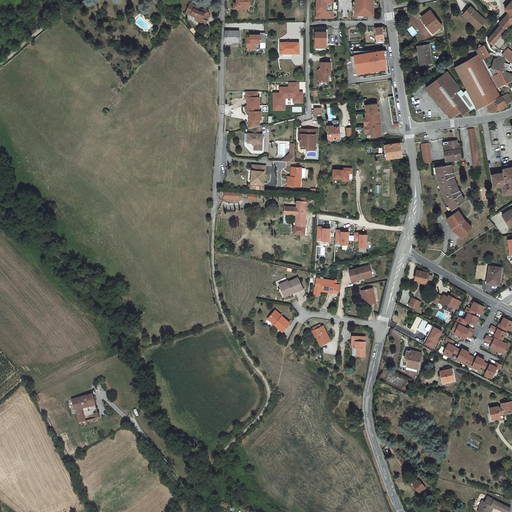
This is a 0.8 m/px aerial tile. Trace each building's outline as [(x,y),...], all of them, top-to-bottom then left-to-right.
[(236,0),(236,2),(233,2),(234,8),(237,8),(237,10),(243,10),(243,8),(247,8),(246,5),(250,5),(249,0),(236,0)] [(318,0),(319,1),(317,1),(317,10),(319,10),(319,17),(333,17),(333,9),(333,1),(333,0),(355,0),(355,1),(355,9),(355,14),(357,14),(363,14),(373,14),(373,6),(371,6),(371,0),(318,0)] [(190,3),(186,12),(195,16),(196,20),(201,22),(202,24),(206,25),(208,21),(206,20),(208,17),(211,15),(207,8),(202,10),(199,9),(199,7),(190,3)] [(473,19),(472,20),(479,27),(486,19),(471,5),(464,12),(473,19)] [(421,17),(423,19),(433,32),(442,25),(430,10),(421,17)] [(507,14),(507,15),(500,23),(501,24),(507,29),(511,22),(511,21),(511,19),(511,14),(510,13),(509,12),(507,14)] [(500,23),(507,15),(507,14),(499,22),(500,23)] [(487,40),(493,44),(507,29),(501,24),(487,40)] [(375,28),(377,40),(383,40),(385,40),(384,39),(384,33),(383,27),(375,28)] [(315,39),(315,42),(328,43),(328,39),(326,39),(326,32),(328,32),(328,29),(314,29),(314,39),(315,39)] [(225,38),(225,42),(239,43),(239,31),(225,31),(225,33),(225,38)] [(250,37),(247,37),(247,48),(260,48),(260,43),(265,43),(265,33),(260,33),(260,35),(250,35),(250,37)] [(299,53),(299,42),(291,42),(287,42),(287,44),(280,44),(280,53),(299,53)] [(315,42),(314,51),(326,51),(326,45),(328,45),(328,43),(315,42)] [(429,45),(418,47),(421,64),(432,61),(429,45)] [(447,72),(425,88),(444,113),(448,111),(453,118),(460,113),(463,117),(470,111),(474,110),(475,112),(480,110),(484,108),(487,113),(491,112),(492,110),(493,111),(495,110),(495,108),(496,108),(505,104),(504,102),(509,100),(505,92),(497,96),(493,86),(482,62),(486,60),(492,58),(488,48),(482,48),(478,52),(479,56),(455,67),(466,91),(463,93),(447,72)] [(493,70),(490,71),(496,85),(503,82),(506,83),(508,82),(510,84),(511,87),(511,51),(508,48),(505,51),(504,56),(507,58),(510,59),(510,61),(510,62),(510,65),(509,65),(507,65),(506,64),(505,64),(505,63),(505,61),(498,60),(498,63),(494,62),(493,70)] [(375,50),(354,50),(354,55),(351,56),(354,73),(387,67),(385,58),(384,53),(387,53),(387,50),(375,52),(375,50)] [(496,85),(490,71),(486,60),(482,62),(493,86),(496,85)] [(331,62),(321,62),(321,68),(321,69),(322,69),(319,72),(319,74),(319,81),(329,81),(329,72),(331,72),(331,62)] [(280,87),(280,93),(273,93),(274,110),(285,110),(285,98),(294,98),(294,102),(303,102),(303,92),(299,92),(299,83),(290,83),(290,87),(280,87)] [(257,91),(245,91),(246,99),(248,99),(248,105),(247,105),(247,113),(250,113),(250,111),(260,111),(259,97),(257,97),(257,91)] [(389,96),(391,113),(397,112),(395,96),(389,96)] [(377,104),(366,105),(367,111),(365,111),(366,117),(366,121),(366,124),(364,124),(364,126),(366,126),(366,129),(367,129),(367,132),(368,134),(369,134),(369,136),(372,136),(371,134),(373,134),(374,136),(381,136),(380,124),(375,124),(375,121),(380,120),(379,111),(378,111),(377,107),(377,104)] [(250,111),(250,113),(250,119),(249,119),(249,128),(251,127),(260,125),(260,119),(262,119),(261,111),(260,111),(250,111)] [(333,123),(327,123),(328,136),(334,136),(335,137),(339,137),(340,136),(339,124),(338,124),(333,124),(333,123)] [(262,125),(260,125),(251,127),(251,133),(249,133),(249,138),(247,138),(248,141),(248,142),(251,142),(253,145),(253,150),(261,150),(262,134),(261,132),(262,125)] [(497,127),(490,128),(492,144),(499,143),(497,127)] [(300,128),(299,144),(306,144),(306,148),(315,148),(315,141),(314,141),(314,139),(315,139),(315,129),(314,128),(313,128),(312,129),(307,129),(306,128),(300,128)] [(475,128),(469,129),(472,158),(479,158),(475,128)] [(454,138),(444,139),(444,142),(445,145),(447,160),(449,160),(450,165),(437,167),(438,175),(439,175),(441,181),(440,182),(442,187),(446,197),(447,197),(450,203),(449,203),(454,210),(467,202),(464,199),(462,195),(460,193),(460,192),(459,190),(458,188),(457,185),(456,183),(456,180),(455,178),(454,175),(454,174),(453,172),(453,169),(452,166),(452,160),(462,158),(460,143),(459,143),(455,144),(454,140),(454,138)] [(385,143),(386,152),(386,157),(402,156),(401,150),(401,142),(385,143)] [(429,142),(422,143),(425,163),(432,162),(429,142)] [(294,149),(289,148),(289,153),(287,154),(287,157),(284,157),(281,160),(294,161),(294,149)] [(266,165),(253,163),(253,170),(254,170),(253,181),(251,181),(251,188),(263,189),(264,183),(263,183),(263,181),(262,181),(262,178),(263,178),(263,177),(263,176),(263,175),(263,172),(264,173),(264,171),(265,172),(266,165)] [(494,185),(503,184),(505,193),(511,191),(511,165),(503,167),(504,170),(492,172),(494,185)] [(304,167),(293,166),(292,175),(288,175),(287,184),(300,185),(300,176),(303,176),(304,167)] [(340,169),(333,168),(332,177),(342,177),(342,179),(351,180),(352,168),(343,167),(342,169),(340,169)] [(224,190),(224,197),(241,198),(241,191),(224,190)] [(247,200),(255,201),(256,194),(248,193),(247,200)] [(305,200),(299,200),(299,206),(295,206),(285,206),(284,212),(295,213),(297,213),(296,224),(304,225),(305,200)] [(511,212),(510,209),(501,215),(507,224),(511,220),(511,212)] [(455,230),(460,236),(472,228),(467,222),(466,223),(464,220),(465,220),(459,212),(448,220),(451,224),(454,229),(455,230)] [(399,213),(397,221),(404,222),(405,218),(406,214),(399,213)] [(294,224),(293,224),(292,232),(303,232),(304,225),(296,224),(294,224)] [(322,225),(316,224),(315,238),(329,239),(329,226),(326,226),(322,226),(322,225)] [(341,228),(335,228),(334,241),(347,242),(348,230),(344,230),(341,230),(341,228)] [(473,229),(472,228),(460,236),(462,239),(473,229)] [(359,232),(353,231),(353,239),(358,239),(358,245),(366,246),(367,233),(362,233),(359,233),(359,232)] [(371,265),(350,270),(353,281),(363,278),(366,277),(366,278),(371,277),(370,273),(371,272),(372,272),(371,265)] [(501,268),(489,267),(488,272),(489,273),(487,284),(499,285),(501,268)] [(416,270),(414,280),(426,283),(428,273),(416,270)] [(289,279),(280,283),(284,292),(293,289),(294,290),(303,287),(298,276),(289,280),(289,279)] [(334,280),(316,278),(315,286),(314,286),(313,293),(319,294),(320,287),(321,287),(322,288),(322,290),(332,291),(334,280)] [(373,286),(363,289),(366,303),(376,301),(373,286)] [(437,294),(432,302),(436,304),(438,302),(443,305),(442,306),(443,308),(450,312),(453,307),(457,310),(461,302),(456,299),(458,295),(451,292),(449,296),(450,296),(450,297),(449,297),(445,295),(442,296),(437,294)] [(421,302),(412,298),(409,305),(419,310),(421,306),(419,305),(421,302)] [(474,301),(470,308),(476,311),(481,313),(484,306),(474,301)] [(465,310),(468,312),(474,315),(476,311),(470,308),(467,306),(465,310)] [(274,310),(268,317),(274,323),(282,330),(289,322),(274,310)] [(468,312),(465,319),(467,321),(475,325),(479,317),(474,315),(468,312)] [(459,316),(457,320),(465,325),(467,321),(465,319),(459,316)] [(511,321),(505,317),(501,324),(508,328),(511,330),(511,328),(511,321)] [(456,322),(451,331),(465,338),(466,335),(470,337),(474,329),(470,327),(469,329),(456,322)] [(499,324),(497,328),(506,332),(508,328),(501,324),(499,324)] [(315,330),(313,330),(320,344),(330,339),(323,325),(321,326),(315,330)] [(497,328),(492,325),(490,329),(496,332),(494,335),(503,340),(507,333),(506,332),(497,328)] [(442,332),(434,328),(425,344),(433,348),(442,332)] [(365,335),(353,335),(352,344),(357,344),(357,354),(365,354),(365,335)] [(487,335),(484,340),(492,343),(494,339),(487,335)] [(494,339),(492,343),(490,346),(504,353),(508,344),(495,338),(494,339)] [(449,343),(445,341),(440,351),(451,356),(453,352),(455,347),(456,346),(449,343)] [(459,354),(457,358),(464,362),(468,354),(469,352),(462,348),(461,350),(459,354)] [(407,361),(406,367),(417,369),(421,354),(410,351),(409,352),(406,351),(403,360),(407,361)] [(476,358),(468,354),(464,362),(463,362),(472,367),(472,366),(476,358)] [(477,356),(476,358),(472,366),(479,369),(481,366),(483,362),(484,359),(477,356)] [(490,363),(489,365),(487,369),(485,374),(492,377),(497,367),(494,365),(490,363)] [(452,369),(441,371),(443,382),(453,379),(451,373),(453,373),(452,369)] [(82,403),(84,416),(90,414),(90,412),(101,410),(106,409),(104,398),(82,403)] [(511,402),(511,403),(511,401),(500,402),(501,406),(498,407),(497,405),(489,407),(491,418),(499,416),(499,415),(508,413),(507,411),(510,411),(511,410),(511,402)] [(84,416),(87,430),(93,429),(90,414),(84,416)] [(414,483),(418,492),(424,489),(419,480),(414,483)] [(508,511),(510,508),(487,496),(484,501),(481,509),(479,511),(489,511),(493,506),(505,511),(508,511)]
